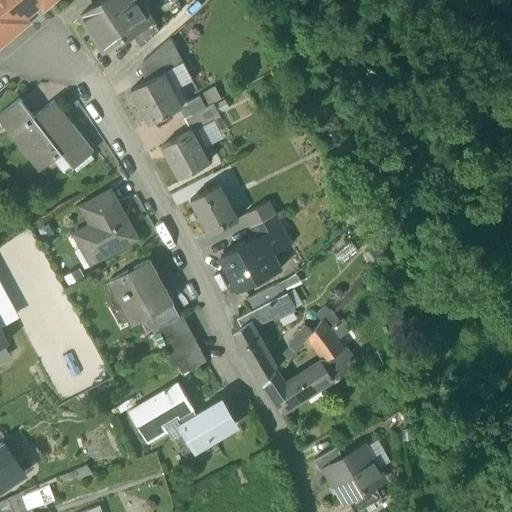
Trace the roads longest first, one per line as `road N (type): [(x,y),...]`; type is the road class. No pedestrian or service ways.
road 1 (residential): [(311,511),(281,438),(67,55),(18,67)]
road 2 (track): [(92,96),(200,0)]
